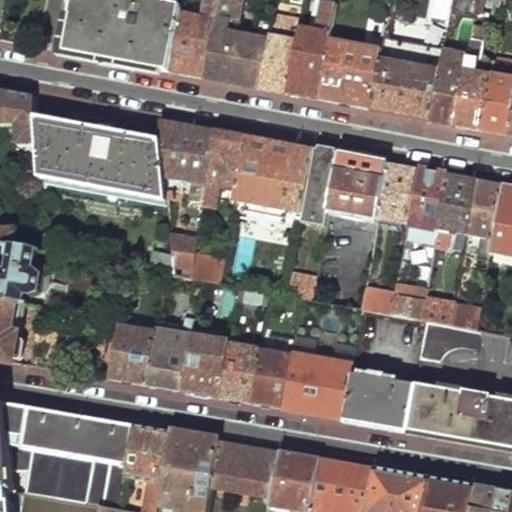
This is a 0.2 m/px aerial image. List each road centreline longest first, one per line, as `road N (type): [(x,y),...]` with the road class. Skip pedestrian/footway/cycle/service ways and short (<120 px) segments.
road 1 (residential): [(511,162),(0,64)]
road 2 (residential): [(0,388),(511,476)]
